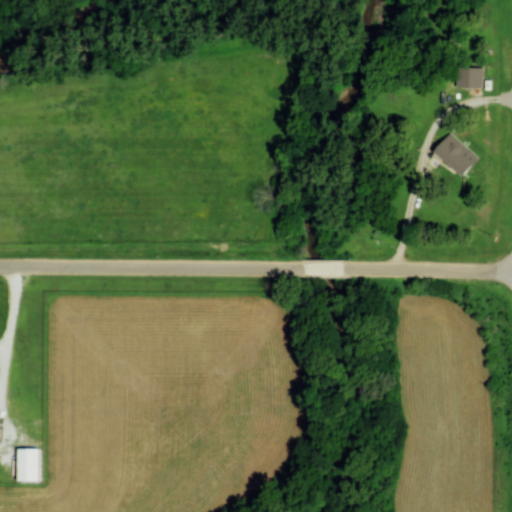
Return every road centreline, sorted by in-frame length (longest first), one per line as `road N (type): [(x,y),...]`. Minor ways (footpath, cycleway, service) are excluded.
road 1 (residential): [(0,268),(310,270)]
road 2 (residential): [(350,271),(511,272)]
